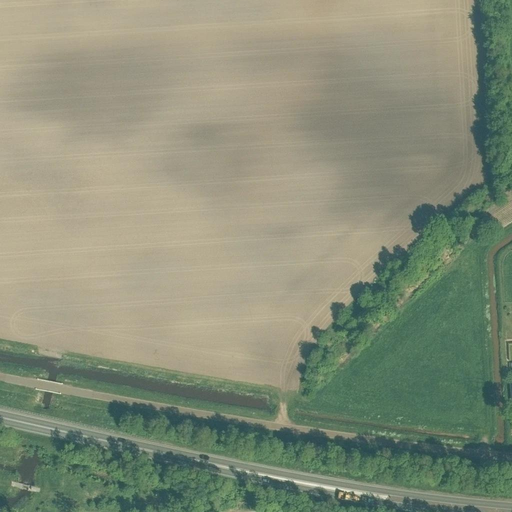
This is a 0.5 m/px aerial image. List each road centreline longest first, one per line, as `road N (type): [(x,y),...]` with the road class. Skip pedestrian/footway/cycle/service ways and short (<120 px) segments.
road 1 (unclassified): [(511,456),(174,410),(0,376)]
road 2 (trunk): [(196,461),(0,418)]
road 3 (trunk): [(362,488),(196,461)]
road 4 (trunk): [(196,461),(359,500)]
road 5 (primary): [(511,507),(362,488)]
